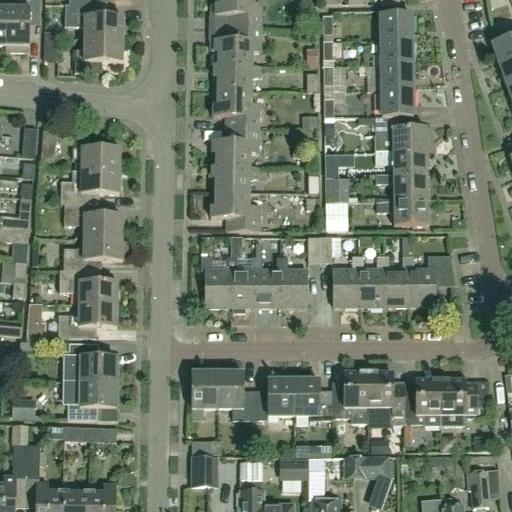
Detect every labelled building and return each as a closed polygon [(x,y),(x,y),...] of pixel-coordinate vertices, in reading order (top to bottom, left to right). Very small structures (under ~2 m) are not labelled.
[(16,0),(17,10),(5,10),(4,50),(5,50),(4,56),(27,56),(27,50),(28,50),(29,20),(39,20),(39,0),(16,0)] [(68,0),(68,9),(97,9),(97,0),(68,0)] [(253,0),(213,0),(213,9),(215,9),(215,20),(229,21),(229,34),(261,34),(261,10),(254,10),(253,0)] [(321,0),(322,9),(340,9),(340,0),(321,0)] [(347,0),(348,9),(366,9),(366,0),(347,0)] [(68,9),(64,9),(63,31),(82,31),(82,43),(122,44),(122,20),(93,20),(93,9),(68,9)] [(380,44),(411,44),(411,18),(380,19),(380,44)] [(331,20),(322,20),(322,38),(332,38),(331,20)] [(215,45),(214,70),(252,71),(252,57),(260,57),(261,34),(229,34),(228,45),(215,45)] [(499,70),(511,65),(511,39),(491,47),(499,70)] [(43,65),(57,65),(58,42),(43,42),(43,65)] [(122,44),(82,43),(82,54),(73,54),(73,77),(91,77),(91,66),(122,66),(122,44)] [(412,69),(411,44),(380,44),(380,69),(412,69)] [(332,45),(322,45),(323,64),(332,64),(332,45)] [(306,55),(306,70),(317,70),(317,55),(306,55)] [(511,65),(499,70),(507,92),(511,90),(511,65)] [(412,94),(412,69),(380,69),(381,94),(412,94)] [(260,71),(214,70),(214,82),(212,82),(211,96),(251,97),(252,83),(260,83),(260,71)] [(332,71),(323,71),(323,89),(332,89),(332,71)] [(305,97),(317,97),(317,77),(305,77),(305,97)] [(412,120),(412,94),(381,94),(381,121),(399,121),(399,120),(412,120)] [(251,97),(211,96),(211,111),(213,111),(213,122),(226,122),(226,134),(258,135),(259,111),(251,111),(251,97)] [(333,103),(323,103),(323,121),(333,121),(333,103)] [(317,120),(301,120),(301,133),(317,134),(317,120)] [(433,148),(433,132),(399,132),(399,121),(381,121),(374,121),(375,155),(393,155),(393,158),(427,157),(431,157),(431,148),(433,148)] [(333,126),(323,126),(324,139),(333,139),(333,126)] [(34,162),(36,133),(23,132),(21,161),(34,162)] [(216,172),(250,173),(250,159),(258,159),(258,135),(226,134),(226,147),(213,146),(212,159),(217,159),(216,172)] [(40,163),(53,164),(55,137),(42,136),(40,163)] [(80,174),(119,175),(119,153),(89,152),(89,141),(71,140),(71,163),(80,163),(80,174)] [(393,180),(393,182),(427,181),(427,157),(393,158),(393,155),(375,155),(375,169),(393,168),(393,180)] [(372,172),(370,158),(358,160),(360,173),(372,172)] [(357,176),(357,160),(334,159),(334,176),(357,176)] [(32,182),(33,168),(23,167),(21,181),(32,182)] [(216,172),(212,172),(212,183),(216,183),(216,197),(249,198),(249,184),(257,185),(258,173),(250,173),(216,172)] [(119,175),(80,174),(80,186),(60,185),(60,208),(63,208),(89,208),(89,197),(118,198),(119,175)] [(307,179),(308,198),(318,198),(318,179),(307,179)] [(0,180),(0,189),(16,191),(17,182),(0,180)] [(393,182),(393,180),(375,180),(375,189),(393,189),(393,203),(393,206),(428,205),(427,181),(393,182)] [(322,187),(323,210),(346,209),(346,186),(322,187)] [(20,202),(30,203),(31,188),(21,188),(20,202)] [(249,198),(216,197),(215,212),(211,212),(210,223),(226,223),(226,236),(259,237),(259,212),(259,198),(249,198)] [(30,203),(20,202),(19,217),(29,218),(30,203)] [(306,202),(306,214),(315,214),(315,202),(306,202)] [(393,216),(394,230),(428,230),(428,205),(393,206),(393,203),(376,203),(376,216),(393,216)] [(92,208),(89,208),(63,208),(63,230),(82,230),(82,242),(122,242),(123,220),(92,219),(92,208)] [(18,222),(0,221),(0,220),(0,232),(28,235),(29,223),(18,222)] [(28,235),(0,232),(0,245),(27,248),(28,235)] [(255,275),(251,275),(237,275),(237,263),(236,263),(236,262),(241,262),(241,241),(230,241),(231,263),(226,263),(226,275),(230,275),(230,313),(232,313),(232,318),(244,318),(244,313),(256,313),(255,275)] [(320,242),(320,267),(331,267),(330,241),(320,242)] [(122,242),(82,242),(82,253),(63,253),(63,275),(87,275),(91,275),(91,264),(122,265),(122,264),(127,264),(127,246),(122,246),(122,242)] [(320,267),(320,242),(307,242),(307,268),(320,267)] [(283,262),(302,261),(301,249),(282,249),(283,262)] [(377,275),(362,275),(363,275),(358,275),(358,313),(384,313),(383,275),(388,275),(388,262),(377,263),(377,275)] [(383,275),(384,313),(408,313),(408,275),(413,275),(413,262),(402,262),(402,275),(388,275),(383,275)] [(427,275),(413,275),(408,275),(408,313),(435,312),(434,291),(454,291),(449,262),(427,262),(427,275)] [(226,275),(211,275),(211,263),(201,263),(201,276),(204,276),(205,313),(230,313),(230,275),(226,275)] [(281,275),(276,275),(262,275),(262,263),(251,263),(251,275),(255,275),(256,313),(281,313),(281,275)] [(281,275),(281,313),(306,313),(306,275),(287,275),(287,263),(276,263),(276,275),(281,275)] [(363,275),(362,275),(362,263),(352,263),(352,275),(333,275),(333,313),(358,313),(358,275),(363,275)] [(25,267),(14,266),(13,281),(24,282),(25,267)] [(87,275),(63,275),(58,274),(58,296),(77,297),(77,309),(116,309),(117,286),(87,285),(87,275)] [(22,302),(23,288),(13,287),(12,301),(22,302)] [(116,309),(77,309),(77,320),(58,319),(57,342),(86,342),(86,331),(116,332),(116,309)] [(0,324),(0,338),(20,339),(21,326),(0,324)] [(115,387),(116,361),(97,361),(97,348),(68,348),(68,359),(62,359),(62,386),(115,387)] [(332,395),(332,396),(331,423),(344,423),(350,422),(350,428),(367,428),(367,413),(368,377),(344,377),(344,395),(332,395)] [(392,377),(368,377),(367,413),(367,428),(367,429),(404,428),(403,394),(392,394),(392,377)] [(217,414),(216,379),(190,379),(190,426),(202,426),(202,414),(217,414)] [(243,379),(216,379),(217,414),(231,414),(231,426),(255,426),(255,397),(243,397),(243,379)] [(403,394),(404,428),(407,428),(415,428),(422,428),(423,430),(440,430),(440,384),(416,384),(416,394),(403,394)] [(464,384),(440,384),(440,430),(464,430),(464,424),(475,424),(475,421),(488,421),(488,394),(464,394),(464,384)] [(114,413),(115,387),(62,386),(61,409),(68,409),(67,424),(95,425),(95,412),(114,413)] [(293,420),(292,386),(267,386),(267,397),(255,397),(255,426),(267,426),(267,420),(293,420)] [(319,386),(292,386),(293,420),(309,420),(309,425),(331,425),(331,423),(332,396),(319,396),(319,386)] [(12,404),(12,422),(34,422),(35,404),(12,404)] [(415,428),(407,428),(407,438),(415,438),(415,428)] [(89,445),(89,432),(64,431),(63,444),(89,445)] [(89,432),(89,445),(115,447),(116,433),(89,432)] [(494,444),(473,445),(473,455),(494,454),(494,444)] [(191,458),(220,458),(220,446),(191,446),(191,458)] [(25,478),(26,448),(13,448),(12,478),(25,478)] [(26,448),(25,478),(38,479),(39,449),(26,448)] [(307,462),(307,450),(295,451),(295,463),(307,462)] [(190,460),(190,492),(217,492),(217,462),(190,460)] [(388,461),(342,462),(343,484),(388,483),(388,461)] [(308,504),(310,504),(310,511),(339,511),(339,504),(324,504),(324,463),(308,463),(308,504)] [(278,464),(278,485),(306,485),(305,464),(278,464)] [(262,466),(239,466),(239,511),(292,511),(292,507),(262,507),(262,466)] [(487,476),(469,477),(471,511),(482,511),(489,511),(488,502),(499,501),(497,474),(487,475),(487,476)] [(3,489),(0,488),(0,511),(12,511),(13,481),(4,480),(3,489)] [(47,488),(36,488),(35,511),(62,511),(62,496),(47,496),(47,488)] [(88,497),(87,511),(113,511),(114,490),(103,489),(103,497),(88,497)] [(371,511),(382,511),(383,493),(372,493),(371,511)] [(62,496),(62,511),(87,511),(88,497),(62,496)]
